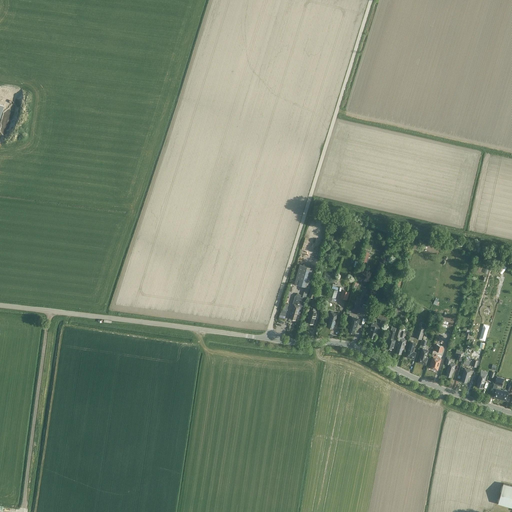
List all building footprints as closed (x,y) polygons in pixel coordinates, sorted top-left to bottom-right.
[(294,283),(309,287),(314,268),(299,264),(294,283)] [(420,291),(423,279),(417,277),(414,289),(420,291)] [(320,297),(322,291),(323,288),(318,286),(317,290),(311,288),(308,296),(313,298),(315,294),(316,294),(315,296),(320,297)] [(340,298),(347,300),(349,292),(342,290),(340,298)] [(291,314),(290,318),(295,320),(297,314),(298,314),(301,315),(303,310),(306,299),(298,296),(299,295),(297,294),(295,295),(294,300),(293,304),(291,308),(292,308),(290,313),(291,314)] [(366,317),(368,309),(358,306),(356,314),(366,317)] [(317,315),(318,310),(310,307),(309,312),(308,317),(309,317),(307,322),(313,324),(314,318),(315,318),(316,314),(317,315)] [(337,319),(338,314),(330,312),(329,317),(328,322),(329,322),(327,327),(333,328),(334,322),(335,323),(336,319),(337,319)] [(379,312),(377,318),(387,321),(388,315),(379,312)] [(358,324),(359,319),(351,316),(349,322),(350,322),(349,327),(348,331),(354,333),(355,327),(356,327),(357,324),(358,324)] [(378,329),(380,324),(372,321),(370,327),(371,327),(369,331),(370,331),(369,336),(374,338),(376,332),(377,332),(378,329)] [(414,337),(421,339),(425,328),(418,326),(414,337)] [(388,343),(386,348),(391,349),(392,347),(393,347),(395,342),(395,340),(392,339),(394,333),(395,331),(391,329),(390,333),(387,342),(388,343)] [(399,343),(396,352),(401,354),(402,349),(403,349),(405,342),(406,340),(405,339),(400,337),(398,342),(398,343),(399,343)] [(414,359),(416,352),(413,351),(415,342),(410,341),(409,344),(405,357),(414,359)] [(442,352),(443,346),(436,344),(434,350),(442,352)] [(428,358),(426,357),(429,350),(422,348),(420,352),(417,362),(426,365),(428,358)] [(463,352),(457,350),(456,349),(455,353),(458,354),(457,359),(461,360),(462,359),(462,360),(465,353),(463,352)] [(433,356),(429,367),(437,370),(441,358),(437,357),(437,355),(436,355),(435,356),(434,356),(434,354),(432,353),(431,356),(433,356)] [(453,372),(455,364),(450,363),(452,359),(447,357),(445,363),(448,364),(446,371),(447,371),(446,375),(451,376),(452,371),(453,372)] [(469,377),(471,370),(464,368),(462,377),(461,381),(466,382),(468,377),(469,377)] [(478,383),(477,386),(482,388),(483,383),(484,383),(486,375),(480,373),(479,373),(477,382),(478,383)] [(494,383),(502,385),(504,379),(496,376),(494,383)] [(508,391),(496,388),(494,397),(506,400),(508,391)] [(511,485),(503,483),(498,503),(511,506),(511,485)]
